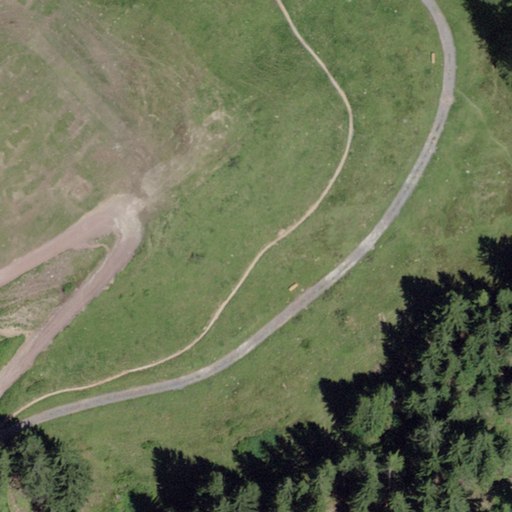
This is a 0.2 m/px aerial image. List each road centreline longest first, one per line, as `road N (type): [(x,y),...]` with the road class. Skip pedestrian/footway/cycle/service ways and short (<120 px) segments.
road 1 (track): [(427,0),(444,27),(446,100),(417,173),(386,225),(349,263),(222,364),(0,436)]
road 2 (track): [(0,280),(99,217),(121,211),(137,220),(139,233),(0,384)]
